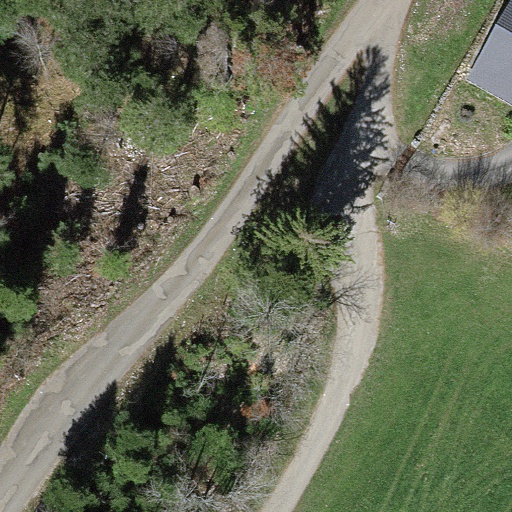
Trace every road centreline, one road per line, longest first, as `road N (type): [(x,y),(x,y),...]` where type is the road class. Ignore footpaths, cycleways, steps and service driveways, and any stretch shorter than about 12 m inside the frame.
road 1 (unclassified): [(391,0),(347,80),(3,511)]
road 2 (unknown): [(375,29),(396,108),(409,122),(447,138),(490,139)]
